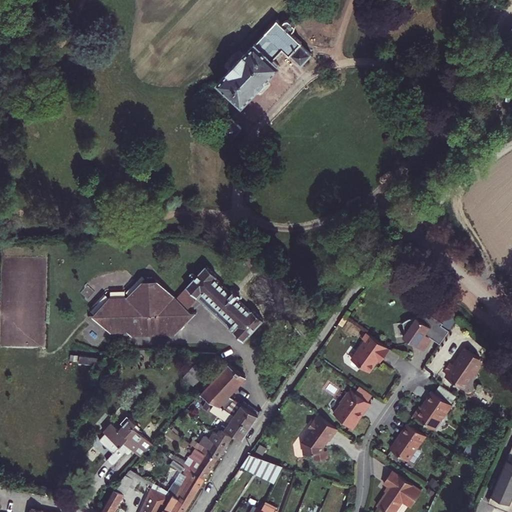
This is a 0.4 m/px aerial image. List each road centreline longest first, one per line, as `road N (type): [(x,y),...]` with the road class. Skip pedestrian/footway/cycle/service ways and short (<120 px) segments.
road 1 (unclassified): [(201,511),(359,283),(396,242),(413,235)]
road 2 (unclassified): [(416,377),(368,448),(357,511)]
road 3 (unclassified): [(413,235),(469,173),(511,145)]
road 4 (residential): [(413,235),(511,324)]
